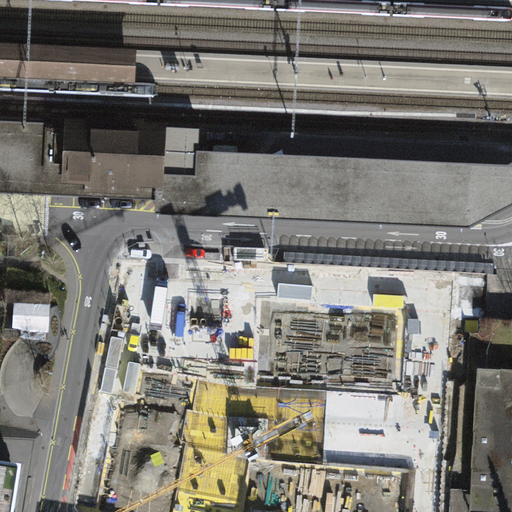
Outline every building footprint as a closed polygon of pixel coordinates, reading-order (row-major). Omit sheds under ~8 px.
[(0,46),(0,72),(136,79),(137,53),(0,46)] [(44,171),(63,171),(161,176),(161,174),(164,123),(66,118),(65,132),(46,131),(44,171)] [(154,213),(469,228),(511,205),(511,167),(201,151),(200,176),(161,174),(161,176),(63,171),(44,171),(46,131),(47,124),(0,121),(0,192),(156,200),(154,213)] [(164,123),(161,174),(200,176),(201,151),(203,125),(164,123)] [(494,261),(285,251),(284,264),(493,274),(494,261)] [(128,299),(114,376),(181,389),(187,361),(208,365),(216,325),(270,335),(279,286),(187,269),(180,309),(128,299)] [(362,347),(362,301),(305,301),(305,347),(362,347)] [(511,362),(481,361),(474,506),(511,507),(511,362)] [(326,413),(331,391),(300,385),(295,406),(326,413)] [(0,466),(0,511),(6,511),(15,470),(0,466)]
